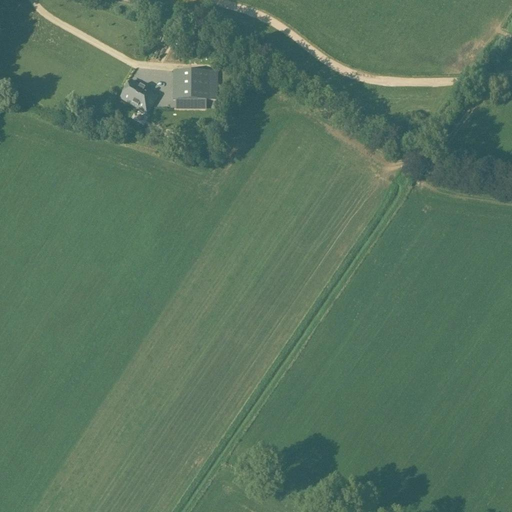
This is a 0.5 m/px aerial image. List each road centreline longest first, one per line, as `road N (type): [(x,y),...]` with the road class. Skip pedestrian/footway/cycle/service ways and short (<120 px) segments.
road 1 (track): [(103,0),(181,24),(412,169),(511,184)]
road 2 (track): [(214,0),(263,15),(329,63),(386,81),(511,74)]
